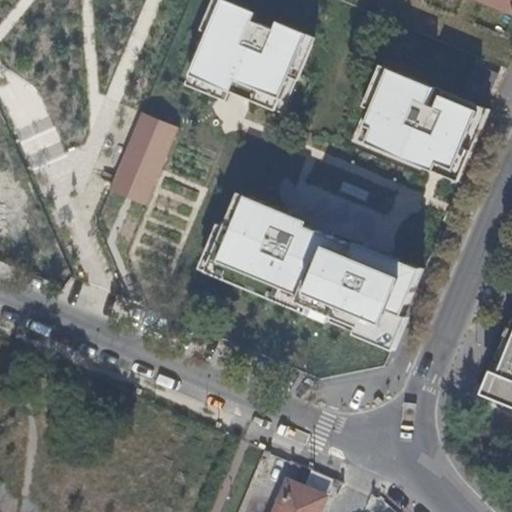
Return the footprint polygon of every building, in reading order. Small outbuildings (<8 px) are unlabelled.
[(209,0),(177,71),(273,115),(305,44),(209,0)] [(511,0),(484,0),(484,1),(511,12),(511,0)] [(391,67),(359,137),(455,181),(487,111),(391,67)] [(139,206),(172,128),(136,113),(103,192),(139,206)] [(135,238),(170,251),(203,155),(168,143),(135,238)] [(235,187),(190,283),(370,366),(416,268),(352,239),(350,244),(325,233),(327,229),(235,187)] [(511,396),(511,362),(507,374),(500,371),(493,388),(511,396)] [(302,511),(310,494),(274,479),(259,511),(302,511)]
